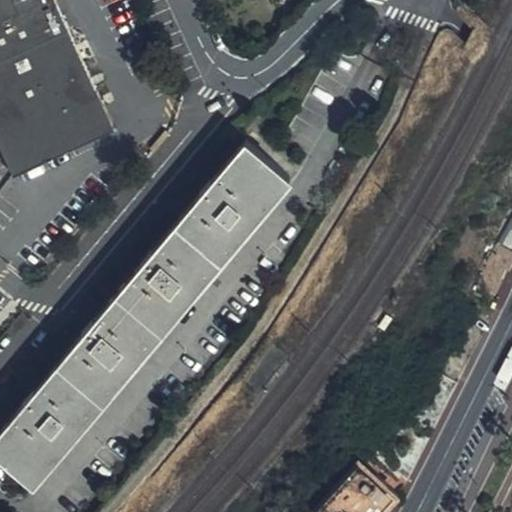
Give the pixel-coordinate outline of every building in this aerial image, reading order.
[(114,127),(54,0),(0,0),(0,139),(16,173),(114,127)] [(156,67),(162,79),(166,88),(174,83),(164,64),(156,67)] [(152,156),(170,134),(166,131),(148,152),(152,156)] [(0,451),(35,481),(290,177),(246,141),(0,435),(0,451)] [(511,252),(511,216),(497,245),(511,252)] [(511,271),(511,270),(511,252),(497,245),(495,244),(482,269),(494,275),(502,279),(507,268),(511,271)] [(493,277),(482,271),(471,291),(483,297),(486,290),(493,277)] [(501,281),(493,277),(486,290),(495,294),(501,281)] [(384,511),(399,496),(361,463),(317,511),(384,511)]
